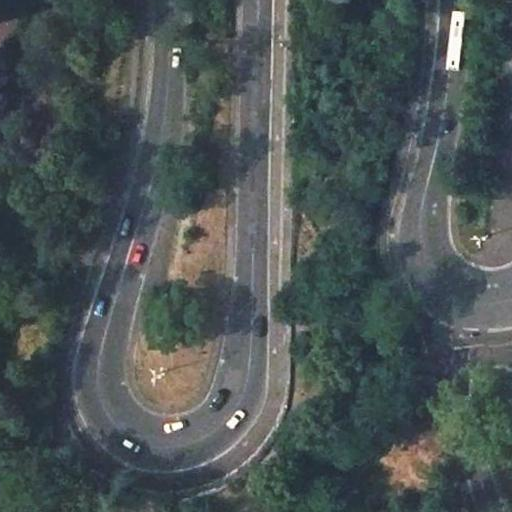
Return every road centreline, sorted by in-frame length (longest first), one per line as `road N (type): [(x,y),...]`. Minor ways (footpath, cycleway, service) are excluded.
road 1 (secondary): [(168,0),(166,112),(152,184),(95,370),(100,406),(132,443),(175,450),(219,435),(247,387),(258,0)]
road 2 (secondary): [(456,0),(456,51),(423,235),(435,275),(457,297)]
road 3 (residential): [(451,384),(490,511)]
